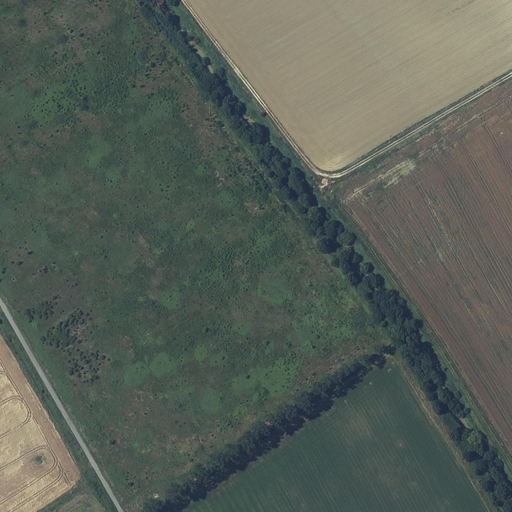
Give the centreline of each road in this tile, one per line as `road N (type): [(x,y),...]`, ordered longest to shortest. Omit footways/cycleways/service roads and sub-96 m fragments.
road 1 (track): [(185,0),(325,177),(511,74)]
road 2 (track): [(133,0),(381,333)]
road 3 (track): [(318,174),(511,469)]
road 4 (unclassified): [(118,511),(0,299)]
